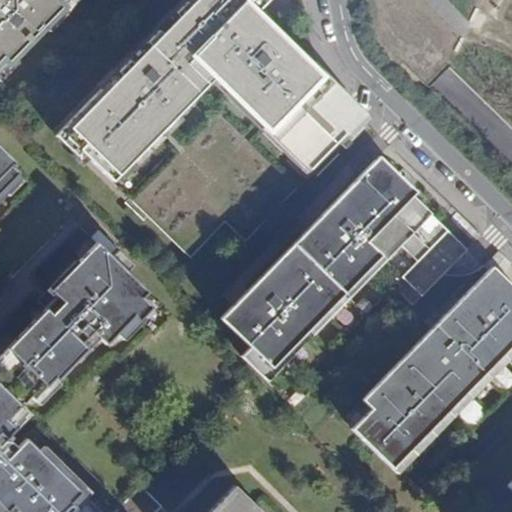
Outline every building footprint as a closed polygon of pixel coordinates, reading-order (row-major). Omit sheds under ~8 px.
[(0,0),(0,76),(9,67),(15,73),(75,12),(69,7),(76,0),(0,0)] [(187,0),(56,134),(186,261),(221,226),(241,245),(342,142),(344,144),(362,126),(351,115),(262,28),(259,30),(246,17),(262,0),(187,0)] [(445,63),(511,128),(511,0),(369,0),(376,36),(425,84),(445,63)] [(0,191),(18,174),(12,168),(16,164),(0,148),(0,191)] [(466,249),(374,160),(320,215),(320,223),(307,236),(303,232),(247,290),(247,298),(236,309),(231,305),(219,318),(248,347),(240,356),(265,380),(389,253),(389,246),(395,240),(399,244),(416,260),(401,276),(420,295),(466,249)] [(320,215),(303,232),(307,236),(320,223),(320,215)] [(389,246),(389,253),(399,244),(395,240),(389,246)] [(50,314),(45,309),(0,354),(0,506),(5,511),(98,511),(84,498),(89,492),(78,480),(73,486),(38,451),(25,438),(16,447),(8,440),(11,437),(9,435),(15,429),(6,420),(20,405),(21,405),(29,397),(32,400),(54,378),(56,380),(86,349),(80,343),(91,331),(104,345),(132,316),(138,321),(151,308),(141,298),(147,292),(96,242),(76,263),(81,267),(65,283),(61,279),(49,290),(61,303),(50,314)] [(511,290),(488,267),(361,399),(370,408),(351,428),(392,467),(400,459),(404,463),(496,366),(496,359),(501,353),(506,357),(511,362),(511,290)] [(247,290),(231,305),(236,309),(247,298),(247,290)] [(496,359),(496,366),(506,357),(501,353),(496,359)] [(20,405),(6,420),(15,429),(29,414),(21,405),(20,405)] [(38,451),(73,486),(78,480),(43,446),(38,451)] [(259,511),(260,511),(239,491),(218,511),(259,511)]
